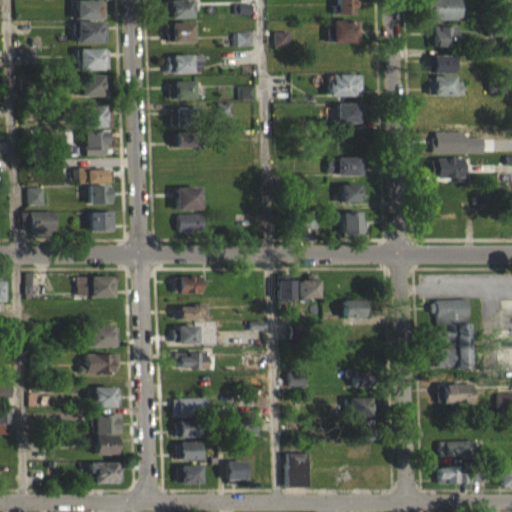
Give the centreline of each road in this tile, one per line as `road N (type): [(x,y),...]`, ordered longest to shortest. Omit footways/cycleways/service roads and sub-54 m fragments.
road 1 (residential): [(0,260),(511,253)]
road 2 (residential): [(0,505),(511,498)]
road 3 (residential): [(129,0),(147,499)]
road 4 (residential): [(389,0),(407,497)]
